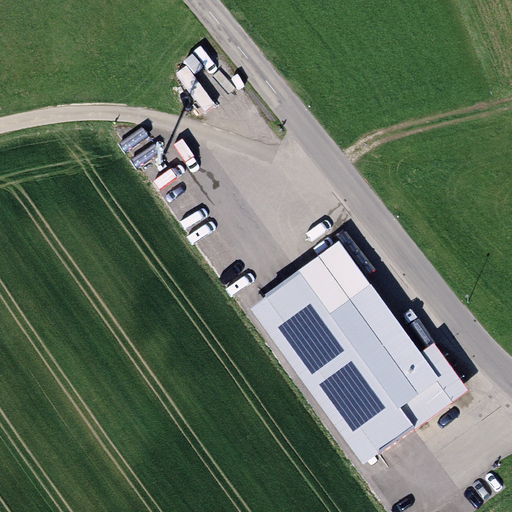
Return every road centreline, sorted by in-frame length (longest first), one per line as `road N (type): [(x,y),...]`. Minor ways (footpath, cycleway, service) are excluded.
road 1 (secondary): [(200,0),(511,379)]
road 2 (track): [(339,172),(183,125),(99,111),(0,126)]
